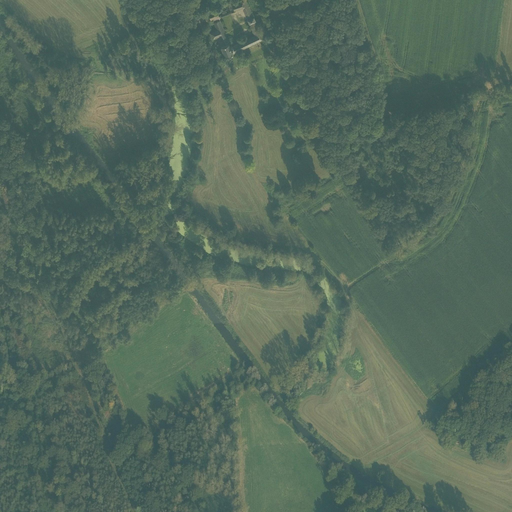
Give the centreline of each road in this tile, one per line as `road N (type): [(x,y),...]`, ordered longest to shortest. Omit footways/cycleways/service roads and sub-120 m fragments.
road 1 (track): [(0,135),(15,145),(37,223),(17,264),(53,301),(80,369)]
road 2 (track): [(511,88),(394,117),(377,107),(355,0)]
road 3 (track): [(393,255),(431,227),(446,202),(467,147),(473,97)]
road 4 (track): [(80,369),(136,511)]
